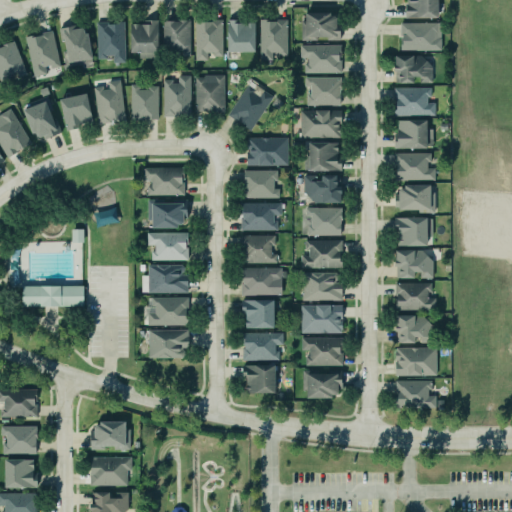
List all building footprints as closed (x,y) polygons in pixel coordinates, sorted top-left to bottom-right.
[(437,0),(405,0),(406,17),(438,16),(437,0)] [(336,16),(336,28),(339,28),(339,38),(326,38),(326,35),(316,35),(316,38),(300,38),(300,19),(304,19),(304,10),(329,10),(329,13),(333,13),(336,16)] [(226,17),(226,50),(254,50),(254,21),(253,21),(253,20),(245,20),(245,21),(236,21),(236,17),(226,17)] [(130,23),(130,51),(138,51),(138,57),(158,57),(157,18),(147,18),(147,23),(130,23)] [(222,18),(194,19),(195,59),(207,59),(207,53),(222,52),(222,18)] [(259,59),(272,59),(272,53),(287,53),(287,18),(260,18),(259,59)] [(162,19),(163,49),(181,49),(181,55),(190,54),(190,19),(162,19)] [(124,20),(96,20),(97,56),(112,56),(112,61),(124,61),(124,20)] [(399,21),(439,21),(440,49),(411,48),(399,48),(400,39),(400,31),(399,21)] [(57,26),(75,23),(75,26),(80,25),(83,27),(83,32),(86,31),(91,56),(83,57),(84,61),(65,65),(61,49),(65,49),(63,39),(60,39),(57,26)] [(46,73),(44,67),(59,64),(52,30),(25,35),(33,75),(46,73)] [(0,43),(13,38),(27,73),(17,76),(15,71),(5,74),(7,79),(0,82),(0,43)] [(299,44),(299,57),(305,57),(305,72),(341,72),(340,43),(299,44)] [(431,82),(431,62),(424,62),(424,54),(395,54),(394,81),(431,82)] [(194,109),(194,76),(203,76),(203,73),(223,73),(223,110),(194,109)] [(162,115),(190,116),(191,74),(177,74),(177,80),(163,79),(162,115)] [(339,104),(340,76),(304,75),(304,85),(307,85),(307,104),(339,104)] [(92,85),(97,122),(109,120),(109,118),(116,117),(117,120),(125,119),(119,78),(107,79),(108,87),(103,88),(102,83),(92,85)] [(271,92),(246,80),(229,116),(254,128),(271,92)] [(157,86),(139,86),(139,83),(130,83),(131,118),(158,118),(157,86)] [(393,85),(430,85),(430,101),(434,101),(434,114),(393,114),(393,85)] [(59,97),(66,128),(93,122),(86,91),(59,97)] [(22,107),(31,130),(34,129),(35,134),(39,135),(42,134),(43,137),(61,130),(56,118),(53,119),(50,110),(53,109),(47,93),(35,97),(37,101),(22,107)] [(0,111),(9,106),(31,142),(6,156),(0,145),(0,111)] [(340,136),(340,109),(300,109),(300,136),(340,136)] [(396,119),(426,118),(426,127),(431,127),(432,144),(426,144),(426,146),(393,146),(393,133),(397,133),(396,119)] [(246,139),(245,139),(245,141),(245,146),(245,148),(248,148),(248,149),(245,149),(245,163),(258,163),(275,163),(287,163),(287,136),(246,136),(246,139)] [(337,141),(308,141),(308,154),(303,154),(304,169),(341,169),(341,155),(337,155),(337,141)] [(394,151),(430,151),(430,166),(434,166),(434,178),(394,178),(394,151)] [(146,193),(148,193),(181,193),(183,193),(183,180),(181,180),(181,178),(183,178),(183,175),(183,167),(183,165),(180,165),(142,165),(142,178),(150,178),(150,184),(146,184),(146,193)] [(243,197),(279,197),(279,187),(276,187),(276,169),(243,169),(243,197)] [(303,194),(311,194),(311,202),(341,202),(341,175),(320,174),(304,174),(303,194)] [(434,211),(426,211),(426,210),(418,210),(417,210),(417,207),(398,208),(398,205),(394,205),(394,198),(398,198),(397,188),(400,186),(404,186),(404,183),(429,183),(429,191),(433,191),(434,211)] [(186,226),(186,200),(147,201),(147,219),(151,219),(152,226),(186,226)] [(240,201),(240,213),(241,213),(241,215),(240,216),(240,228),(276,228),(276,219),(272,219),(272,213),(280,213),(280,201),(240,201)] [(304,205),(304,210),(304,214),(310,214),(310,222),(306,222),(306,228),(306,229),(306,233),(340,233),(339,218),(341,218),(341,209),(340,209),(340,206),(324,205),(304,205)] [(393,216),(426,215),(426,217),(431,217),(432,234),(426,234),(426,245),(397,245),(397,239),(398,232),(397,231),(397,229),(394,229),(393,216)] [(71,227),(71,241),(83,241),(82,227),(71,227)] [(187,231),(147,231),(146,243),(152,243),(152,259),(187,259),(187,231)] [(240,261),(240,233),(274,233),(274,244),(270,244),(270,252),(275,252),(275,261),(240,261)] [(301,254),(300,266),(341,267),(341,239),(306,238),(306,254),(301,254)] [(395,248),(395,258),(394,258),(394,264),(395,264),(395,276),(413,276),(413,270),(419,270),(419,276),(432,276),(432,259),(421,248),(395,248)] [(147,291),(186,291),(186,285),(187,285),(187,279),(187,272),(180,272),(180,271),(183,268),(183,265),(180,262),(146,263),(147,291)] [(237,263),(236,292),(280,293),(281,264),(237,263)] [(341,300),(342,281),(338,281),(338,272),(302,271),(301,299),(341,300)] [(395,281),(431,280),(431,290),(428,290),(428,295),(435,295),(436,310),(395,311),(394,302),(397,302),(397,293),(395,293),(395,281)] [(21,304),(21,284),(82,284),(82,303),(21,304)] [(188,323),(187,295),(147,296),(148,309),(147,309),(147,325),(188,323)] [(241,298),(272,298),(273,325),(244,325),(244,312),(241,312),(241,298)] [(301,303),(300,332),(341,332),(342,304),(301,303)] [(395,313),(421,312),(432,325),(434,328),(439,328),(442,331),(443,339),(441,341),(396,342),(395,313)] [(148,328),(148,356),(186,356),(187,328),(148,328)] [(241,331),(241,343),(243,343),(243,346),(241,346),(241,358),(251,358),(253,357),(273,357),(273,358),(278,358),(278,349),(274,349),(274,343),(282,343),(281,331),(241,331)] [(341,364),(341,336),(301,336),(301,349),(306,349),(306,364),(341,364)] [(395,346),(395,349),(394,349),(394,358),(396,358),(396,360),(394,360),(394,361),(394,371),(394,372),(394,374),(435,373),(435,346),(395,346)] [(274,392),(274,364),(242,363),(242,378),(246,378),(246,391),(274,392)] [(302,372),(302,388),(306,388),(306,396),(341,396),(341,371),(302,372)] [(430,379),(396,379),(395,406),(435,407),(435,394),(430,394),(430,379)] [(0,415),(0,405),(2,405),(2,399),(0,399),(0,386),(35,386),(35,393),(34,393),(34,402),(35,402),(35,415),(0,415)] [(128,421),(91,420),(90,447),(127,447),(128,421)] [(0,424),(36,424),(36,434),(34,434),(34,438),(35,444),(35,452),(1,452),(1,441),(5,441),(5,433),(0,433),(0,424)] [(86,451),(87,483),(125,482),(124,467),(131,467),(131,450),(86,451)] [(33,458),(4,458),(4,486),(36,486),(37,471),(33,471),(33,458)] [(0,511),(36,511),(36,505),(34,505),(34,503),(36,503),(36,490),(0,490),(0,503),(3,504),(2,509),(0,509),(0,511)] [(127,490),(127,507),(122,511),(89,511),(89,509),(88,509),(88,501),(90,501),(90,490),(127,490)]
